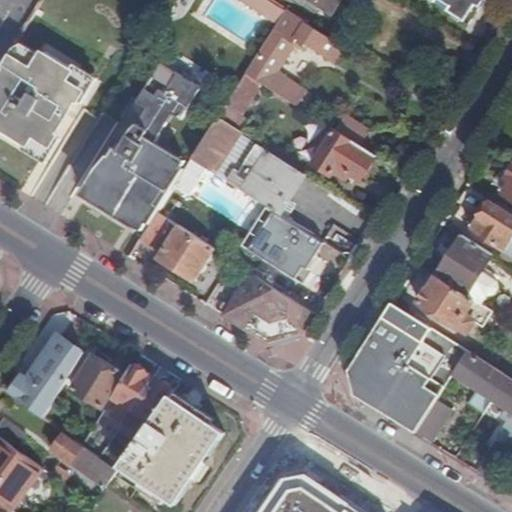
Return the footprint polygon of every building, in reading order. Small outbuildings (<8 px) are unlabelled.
[(298,0),(316,11),(320,5),(332,13),(340,0),(298,0)] [(432,0),(473,23),(486,0),(432,0)] [(334,60),(342,46),(287,10),(246,74),(261,84),(304,111),(313,96),(293,82),(276,71),(297,37),(334,60)] [(38,64),(12,49),(0,68),(0,117),(3,119),(0,125),(0,132),(23,146),(25,143),(41,154),(85,82),(68,71),(70,67),(44,52),(38,64)] [(201,86),(162,63),(139,101),(148,108),(145,114),(165,127),(174,114),(181,119),(201,86)] [(233,129),(261,84),(246,74),(217,119),(233,129)] [(344,115),(334,130),(360,146),(369,131),(344,115)] [(240,133),(233,129),(217,119),(192,159),(215,173),(240,133)] [(168,197),(185,169),(151,148),(154,142),(156,143),(160,136),(140,124),(135,126),(124,144),(130,148),(124,158),(113,152),(109,158),(111,159),(105,169),(108,171),(93,187),(108,196),(106,200),(107,200),(105,204),(117,212),(119,208),(121,209),(123,205),(151,223),(157,214),(168,197)] [(361,180),(375,156),(360,146),(334,130),(313,163),(331,176),(333,173),(346,181),(350,173),(361,180)] [(130,148),(124,144),(120,142),(113,152),(124,158),(130,148)] [(289,201),(306,175),(272,154),(246,193),(306,231),(315,218),(289,201)] [(511,198),(511,162),(505,173),(506,176),(508,177),(500,191),(511,198)] [(178,203),(168,197),(157,214),(168,221),(178,203)] [(511,216),(492,203),(475,231),(511,255),(511,216)] [(151,223),(140,241),(153,249),(170,222),(168,221),(157,214),(151,223)] [(194,281),(214,250),(178,227),(158,259),(194,281)] [(321,254),(292,235),(274,265),(302,283),(321,254)] [(493,255),(463,236),(438,276),(476,300),(483,305),(487,297),(495,295),(499,288),(497,281),(482,272),(493,255)] [(301,334),(314,313),(290,298),(255,276),(248,288),(240,288),(235,297),(240,300),(229,319),(270,344),(301,334)] [(476,300),(438,276),(430,289),(429,288),(419,303),(458,328),(476,300)] [(314,313),(322,300),(305,290),(296,289),(290,298),(314,313)] [(470,352),(394,303),(350,372),(357,396),(385,414),(418,434),(420,430),(439,401),(448,387),(412,365),(425,345),(445,357),(435,373),(451,382),(455,375),(470,352)] [(47,419),(88,352),(62,338),(33,384),(23,377),(11,394),(47,419)] [(508,378),(470,352),(455,375),(478,390),(469,405),(484,415),(485,414),(494,400),(508,378)] [(105,409),(125,376),(96,357),(75,391),(105,409)] [(120,431),(156,378),(135,365),(114,399),(122,404),(109,424),(120,431)] [(172,397),(176,391),(156,378),(120,431),(133,439),(137,432),(146,418),(154,422),(172,397)] [(511,380),(508,378),(494,400),(511,411),(511,380)] [(227,434),(172,397),(154,422),(143,437),(121,467),(178,506),(227,434)] [(439,401),(420,430),(434,439),(452,409),(439,401)] [(143,437),(154,422),(146,418),(137,432),(143,437)] [(6,419),(0,427),(0,437),(2,439),(18,451),(28,436),(6,419)] [(118,471),(101,459),(85,447),(65,432),(53,449),(107,487),(118,471)] [(0,500),(11,509),(13,510),(43,468),(18,451),(2,439),(0,440),(0,500)] [(479,472),(494,481),(511,450),(498,442),(479,472)] [(59,468),(53,476),(67,485),(71,478),(59,468)] [(364,511),(308,473),(285,477),(261,511),(364,511)] [(89,501),(94,505),(98,499),(93,495),(89,501)] [(0,500),(0,511),(8,511),(11,509),(0,500)]
